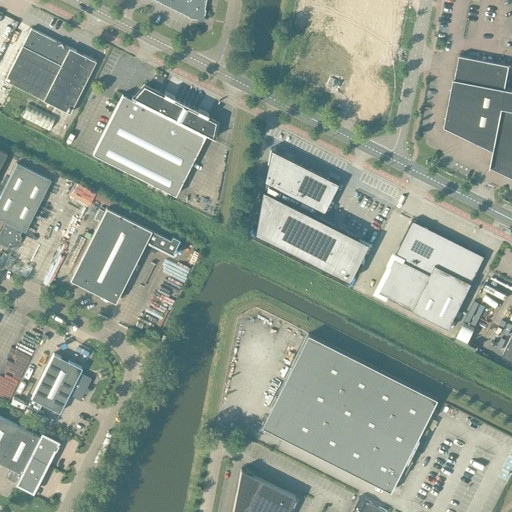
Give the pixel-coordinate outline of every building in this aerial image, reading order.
[(156,0),(188,16),(188,17),(203,19),(205,9),(204,9),(205,0),(156,0)] [(306,0),(305,5),(375,18),(373,28),(383,30),(388,0),(306,0)] [(28,54),(3,103),(46,124),(70,75),(80,80),(91,60),(28,28),(17,49),(28,54)] [(299,36),(293,70),(368,107),(374,74),(380,41),(370,39),(368,49),(307,37),(299,36)] [(453,78),(444,125),(493,149),(489,167),(490,167),(511,177),(511,88),(504,87),(506,77),(509,64),(459,54),(456,68),(455,78),(453,78)] [(156,72),(153,78),(162,82),(164,77),(156,72)] [(122,93),(92,152),(175,194),(206,133),(213,136),(215,121),(207,117),(208,114),(164,92),(163,95),(144,85),(134,97),(136,98),(135,99),(122,93)] [(270,148),(264,180),(323,210),(338,182),(270,148)] [(48,193),(51,186),(48,184),(51,178),(17,161),(0,194),(0,218),(7,221),(0,234),(0,237),(2,244),(9,247),(17,245),(21,237),(20,234),(22,229),(24,230),(44,191),(48,193)] [(262,188),(254,232),(349,280),(368,241),(262,188)] [(106,206),(70,278),(115,300),(145,239),(172,252),(179,239),(172,235),(171,238),(151,229),(106,206)] [(413,219),(377,291),(448,326),(483,254),(413,219)] [(281,435),(390,490),(399,471),(404,474),(427,428),(422,426),(436,397),(308,333),(261,425),(281,435)] [(504,336),(497,349),(503,352),(502,354),(511,359),(511,334),(510,339),(504,336)] [(31,397),(59,411),(68,393),(80,399),(83,392),(86,393),(89,388),(86,386),(90,377),(79,372),(82,367),(53,352),(31,397)] [(0,409),(0,474),(34,491),(59,440),(0,409)] [(286,511),(295,495),(241,468),(240,469),(231,511),(286,511)] [(359,496),(350,511),(382,511),(383,511),(384,510),(359,496)]
